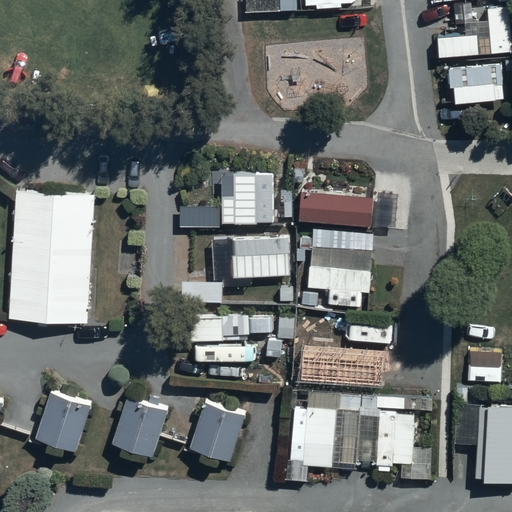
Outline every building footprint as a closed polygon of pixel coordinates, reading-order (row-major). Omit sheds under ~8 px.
[(510,0),(488,0),(489,48),(510,48),(510,0)] [(449,30),(449,51),(476,51),(476,55),(484,55),(485,44),(479,44),(479,30),(449,30)] [(460,98),(507,94),(504,62),(457,66),(460,98)] [(275,219),(275,165),(237,165),(237,190),(222,190),(222,219),(275,219)] [(95,187),(16,186),(14,317),(93,318),(95,187)] [(305,186),(303,216),(375,221),(377,190),(305,186)] [(313,225),(310,284),(330,285),(363,287),(371,288),(373,246),(352,245),(353,227),(313,225)] [(291,232),(231,233),(232,274),(291,273),(291,232)] [(306,310),(304,329),(361,335),(363,316),(306,310)] [(295,312),(278,312),(278,332),(267,332),(267,354),(281,354),(281,349),(295,349),(295,312)] [(184,313),(184,336),(224,336),(224,330),(234,330),(234,313),(184,313)] [(271,313),(239,313),(239,330),(271,330),(271,313)] [(296,357),(306,358),(304,379),(371,385),(375,344),(298,337),(296,357)] [(511,400),(468,400),(468,383),(457,383),(456,443),(477,444),(476,477),(511,477),(511,400)] [(341,390),(340,403),(407,404),(407,391),(341,390)] [(91,404),(51,391),(37,434),(78,446),(91,404)] [(170,405),(128,392),(112,442),(154,455),(170,405)] [(233,457),(247,412),(208,400),(202,417),(176,409),(169,432),(195,440),(194,444),(233,457)] [(337,404),(294,402),(291,477),(308,478),(309,463),(335,464),(337,404)] [(417,407),(376,407),(376,468),(393,468),(393,460),(402,460),(402,475),(431,475),(431,442),(417,442),(417,407)]
